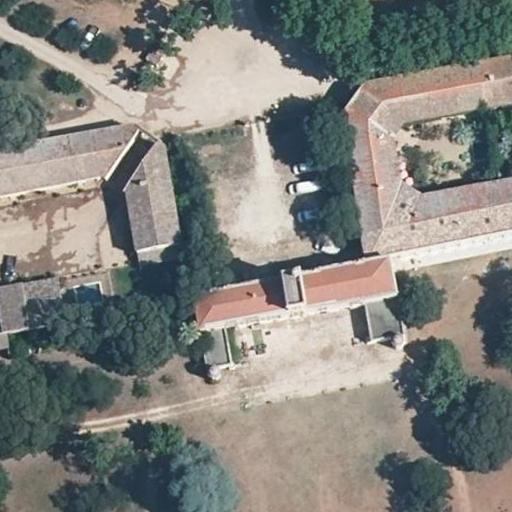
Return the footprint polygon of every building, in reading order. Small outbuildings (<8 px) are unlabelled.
[(355,217),(511,184),(511,56),(364,83),(347,102),(339,116),(355,217)] [(0,198),(104,177),(140,131),(137,124),(0,147),(0,336),(17,334),(61,325),(67,323),(57,275),(31,280),(0,286),(0,198)] [(182,245),(164,143),(156,144),(155,143),(123,192),(135,252),(135,255),(179,246),(182,245)] [(190,300),(208,382),(221,378),(218,369),(231,366),(226,331),(361,304),(369,342),(387,340),(393,349),(398,350),(403,346),(403,340),(392,259),(511,233),(511,184),(355,217),(362,263),(190,300)] [(181,259),(179,246),(135,255),(135,252),(135,265),(181,259)] [(65,344),(61,325),(17,334),(0,336),(0,351),(10,350),(12,355),(65,344)]
